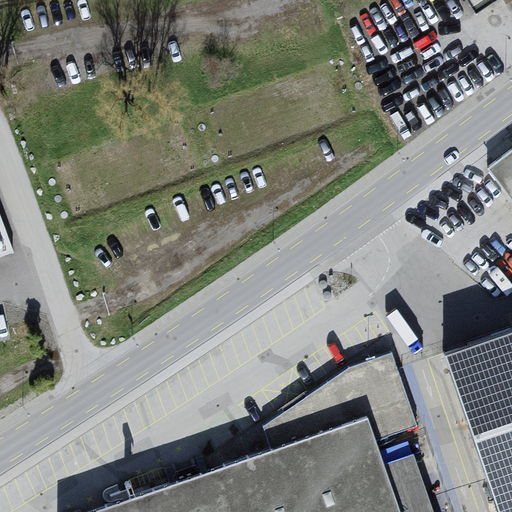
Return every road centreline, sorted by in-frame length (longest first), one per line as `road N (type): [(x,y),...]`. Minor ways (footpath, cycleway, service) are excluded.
road 1 (tertiary): [(0,452),(296,260),(511,101)]
road 2 (track): [(61,326),(222,241),(371,144)]
road 3 (track): [(0,65),(276,4)]
